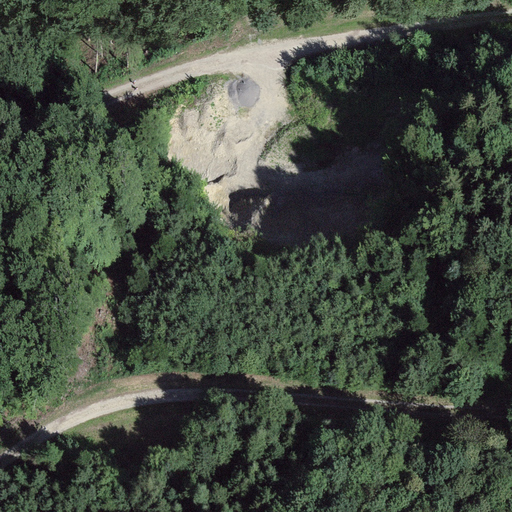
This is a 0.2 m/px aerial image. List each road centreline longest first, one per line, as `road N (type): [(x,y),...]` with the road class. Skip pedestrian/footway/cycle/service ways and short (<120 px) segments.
road 1 (track): [(511,17),(211,60),(0,155)]
road 2 (track): [(511,411),(243,392),(147,398),(79,417),(0,464)]
